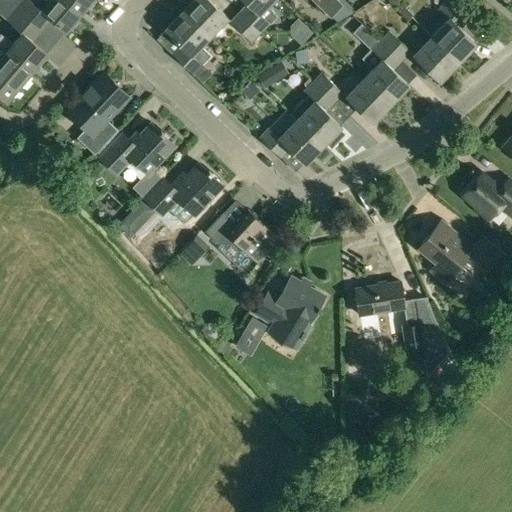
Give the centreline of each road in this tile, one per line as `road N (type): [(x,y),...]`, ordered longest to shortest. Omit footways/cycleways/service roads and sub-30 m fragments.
road 1 (residential): [(124,33),(134,54),(280,192),(303,200),(419,143),(511,65)]
road 2 (residential): [(25,124),(100,37),(124,33)]
